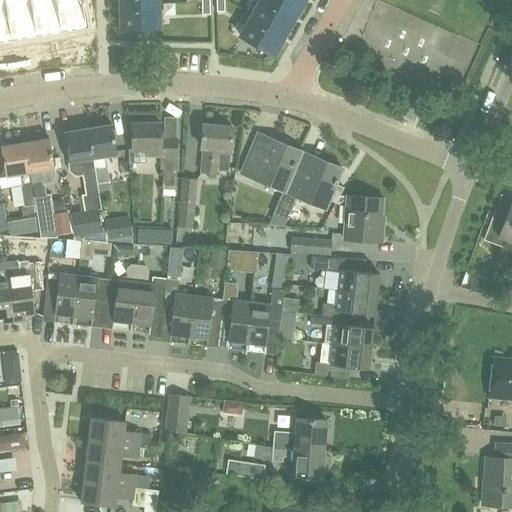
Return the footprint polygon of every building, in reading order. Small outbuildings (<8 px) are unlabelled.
[(5,0),(0,0),(0,41),(12,40),(5,0)] [(30,0),(5,0),(12,40),(37,36),(30,0)] [(56,0),(30,0),(37,36),(62,31),(56,0)] [(83,0),(56,0),(62,31),(88,27),(83,0)] [(224,0),(215,0),(216,11),(225,11),(224,0)] [(296,15),(270,0),(260,0),(251,16),(285,35),(296,15)] [(270,0),(296,15),(304,0),(270,0)] [(210,13),(210,1),(201,2),(202,14),(210,13)] [(160,27),(159,4),(120,5),(121,28),(160,27)] [(285,35),(251,16),(240,36),(273,55),(285,35)] [(409,107),(405,117),(415,120),(418,111),(409,107)] [(146,162),(146,154),(162,154),(163,124),(134,123),(133,149),(129,149),(129,162),(146,162)] [(107,166),(105,166),(103,156),(118,154),(113,124),(88,128),(99,193),(100,192),(99,182),(109,180),(107,166)] [(232,150),(234,128),(204,125),(202,147),(205,147),(202,172),(219,173),(219,170),(228,172),(231,150),(232,150)] [(65,132),(70,162),(72,171),(77,176),(84,174),(88,195),(99,193),(88,128),(65,132)] [(50,139),(27,143),(36,198),(46,195),(44,184),(53,183),(56,174),(55,168),(50,139)] [(282,192),(284,192),(293,170),(301,150),(275,139),(267,158),(248,150),(238,174),(282,192)] [(27,143),(3,147),(8,176),(30,173),(32,183),(20,185),(24,207),(36,205),(34,197),(36,198),(27,143)] [(326,210),(329,201),(339,205),(348,197),(341,192),(344,188),(336,184),(343,168),(315,156),(307,176),(293,170),(284,192),(282,192),(273,214),(287,220),(296,197),(326,210)] [(182,177),(177,227),(193,228),(197,179),(182,177)] [(504,239),(511,241),(511,199),(511,198),(501,194),(494,212),(493,211),(483,239),(501,246),(504,239)] [(385,241),(386,225),(382,225),(383,198),(349,196),(346,239),(385,241)] [(71,211),(75,237),(102,233),(98,207),(71,211)] [(58,237),(72,235),(68,215),(55,217),(58,237)] [(120,239),(132,237),(129,217),(105,221),(108,241),(120,239)] [(161,230),(138,229),(138,243),(160,244),(161,230)] [(330,255),(331,240),(291,237),(290,252),(330,255)] [(121,254),(132,255),(133,244),(112,242),(111,256),(121,257),(121,254)] [(180,260),(182,246),(170,245),(168,259),(180,260)] [(227,253),(213,250),(209,266),(223,270),(227,253)] [(257,252),(228,250),(226,269),(255,272),(257,252)] [(275,265),(286,267),(288,256),(276,254),(275,265)] [(339,290),(378,293),(380,272),(354,269),(355,258),(312,256),(311,267),(326,269),(325,278),(340,279),(339,290)] [(33,290),(44,288),(40,261),(29,262),(28,260),(18,262),(20,276),(9,277),(15,321),(24,320),(24,314),(36,313),(33,290)] [(9,277),(7,263),(0,263),(0,317),(3,317),(4,322),(15,321),(9,277)] [(56,313),(74,315),(79,275),(49,271),(47,288),(52,288),(51,297),(57,298),(56,313)] [(103,293),(106,294),(108,278),(79,275),(74,315),(94,317),(95,302),(102,302),(103,293)] [(114,320),(133,322),(137,282),(108,278),(106,294),(110,294),(109,304),(115,304),(114,320)] [(165,285),(163,302),(163,308),(167,309),(166,318),(172,318),(170,341),(188,344),(189,333),(193,295),(177,293),(179,279),(166,278),(165,285)] [(237,288),(233,282),(225,281),(223,298),(221,316),(225,316),(224,325),(231,325),(229,338),(248,340),(252,302),(236,300),(237,288)] [(159,301),(163,302),(165,285),(137,282),(133,322),(151,324),(153,309),(158,310),(159,301)] [(283,305),(282,305),(284,290),(272,288),(270,304),(252,302),(248,340),(267,343),(269,330),(275,331),(276,322),(281,323),(283,305)] [(337,311),(376,314),(378,293),(328,289),(326,304),(322,303),(321,314),(333,316),(334,306),(337,307),(337,311)] [(193,295),(189,333),(209,336),(211,323),(217,324),(218,316),(221,316),(223,298),(193,295)] [(325,343),(372,348),(374,327),(358,326),(358,323),(348,321),(347,325),(340,324),(341,318),(333,317),(333,316),(311,314),(310,323),(327,325),(325,343)] [(127,353),(126,331),(107,332),(108,354),(127,353)] [(336,366),(370,369),(372,348),(325,343),(324,343),(322,363),(314,363),(314,374),(335,377),(336,366)] [(493,358),(488,396),(511,398),(511,355),(511,360),(493,358)] [(22,382),(19,365),(9,366),(5,374),(6,384),(22,382)] [(186,432),(191,397),(170,395),(166,430),(186,432)] [(224,398),(223,411),(240,413),(242,400),(224,398)] [(0,413),(2,427),(20,424),(18,407),(0,409),(0,413)] [(20,415),(21,428),(37,426),(36,414),(20,415)] [(92,417),(90,438),(141,444),(142,431),(126,429),(127,421),(92,417)] [(275,431),(274,448),(325,452),(327,420),(297,418),(296,433),(275,431)] [(8,432),(10,448),(24,446),(22,430),(8,432)] [(90,438),(87,459),(122,463),(123,455),(139,457),(141,444),(90,438)] [(322,480),(323,470),(323,469),(327,469),(329,467),(330,455),(328,452),(325,452),(274,448),(273,461),(284,462),(284,454),(294,454),(292,478),(322,480)] [(511,458),(485,458),(483,505),(511,506),(511,458)] [(87,459),(85,480),(136,486),(137,473),(121,471),(122,463),(87,459)] [(265,465),(239,461),(228,460),(226,474),(262,479),(265,465)] [(141,500),(143,489),(136,488),(136,486),(85,480),(82,503),(116,507),(117,497),(141,500)] [(156,511),(159,489),(149,488),(146,511),(156,511)]
